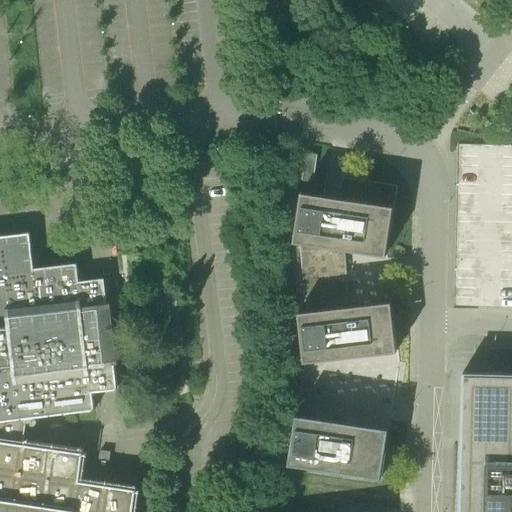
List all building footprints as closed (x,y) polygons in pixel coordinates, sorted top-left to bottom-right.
[(314,181),(318,155),(306,153),(302,180),(314,181)] [(344,249),(387,255),(394,205),(302,191),(294,241),(301,242),(304,282),(351,278),(350,271),(346,271),(344,249)] [(133,511),(137,488),(124,487),(80,480),(84,453),(23,443),(28,418),(95,410),(92,392),(118,389),(115,364),(118,363),(111,302),(107,303),(104,278),(79,281),(77,263),(34,268),(30,232),(0,235),(0,511),(133,511)] [(305,361),(398,350),(392,300),(349,305),(347,283),(351,282),(351,278),(304,282),(307,310),(299,311),(305,361)] [(511,511),(511,372),(463,371),(460,511),(511,511)] [(289,464),(367,475),(382,478),(389,428),(297,413),(289,464)]
